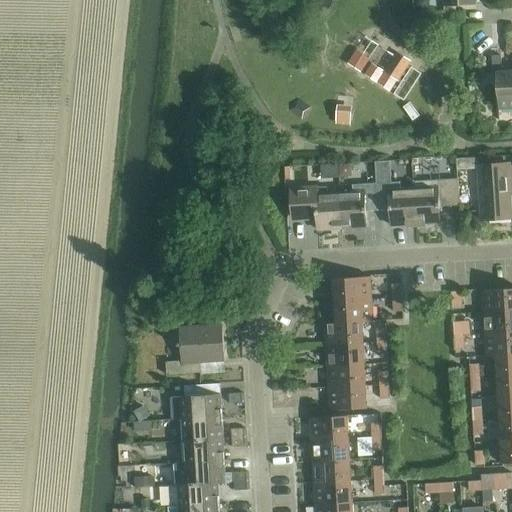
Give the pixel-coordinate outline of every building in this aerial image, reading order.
[(355,50),(346,64),(360,73),(369,59),(355,50)] [(511,71),(501,72),(500,55),(491,56),(492,73),(496,73),(498,109),(511,108),(511,71)] [(379,81),(391,89),(408,64),(396,56),(379,81)] [(372,63),(364,75),(375,82),(383,71),(372,63)] [(337,108),(336,121),(350,122),(351,109),(337,108)] [(458,171),(479,170),(482,221),(511,219),(511,214),(509,164),(479,166),(478,158),(457,159),(458,171)] [(350,165),(339,166),(339,177),(350,177),(350,165)] [(426,224),(441,223),(440,208),(460,207),(459,180),(451,180),(414,182),(415,189),(417,227),(426,226),(426,224)] [(391,211),(392,226),(408,225),(408,227),(417,227),(415,189),(401,190),(401,183),(377,184),(379,212),(391,211)] [(353,193),(341,194),(343,229),(367,228),(366,212),(379,212),(377,184),(353,186),(353,193)] [(304,189),(288,189),(290,221),(318,220),(319,231),(343,229),(341,194),(340,194),(328,194),(327,187),(304,189)] [(333,280),(335,301),(372,299),(371,278),(333,280)] [(392,285),(393,299),(403,299),(402,285),(392,285)] [(511,289),(482,292),(483,314),(511,312),(511,289)] [(452,293),(453,307),(462,307),(461,293),(452,293)] [(335,301),(336,323),(336,324),(362,322),(362,323),(373,322),(372,299),(335,301)] [(393,299),(394,313),(404,313),(403,299),(393,299)] [(511,333),(511,312),(483,314),(484,336),(511,333)] [(327,346),(364,344),(362,323),(362,322),(336,324),(336,323),(325,323),(327,346)] [(463,323),(453,323),(454,338),(463,337),(470,337),(469,322),(463,323)] [(200,361),(225,359),(223,327),(180,329),(182,360),(166,361),(167,375),(200,373),(200,361)] [(376,328),(377,344),(387,343),(386,328),(376,328)] [(511,354),(511,333),(484,336),(486,358),(496,357),(496,356),(511,354)] [(464,351),(463,337),(454,338),(455,351),(464,351)] [(378,357),(388,356),(387,343),(377,344),(378,357)] [(365,366),(364,344),(327,346),(328,368),(365,366)] [(511,354),(496,356),(496,357),(497,378),(511,377),(511,354)] [(469,366),(470,379),(480,379),(480,365),(469,366)] [(366,387),(365,366),(328,368),(329,389),(366,387)] [(378,371),(379,385),(389,384),(389,371),(378,371)] [(511,399),(511,377),(497,378),(499,400),(511,399)] [(481,393),(480,379),(470,379),(471,393),(481,393)] [(172,419),(183,419),(183,420),(223,418),(221,394),(221,395),(220,384),(185,386),(186,397),(171,398),(172,419)] [(380,399),(390,398),(389,384),(379,385),(380,399)] [(367,410),(366,387),(329,389),(330,412),(367,410)] [(245,402),(244,393),(230,394),(230,403),(245,402)] [(472,409),(482,408),(482,399),(472,400),(472,409)] [(511,420),(511,399),(499,400),(500,421),(511,420)] [(472,409),(473,423),(483,422),(482,408),(472,409)] [(350,439),(349,417),(311,419),(312,441),(350,439)] [(223,418),(183,420),(185,442),(224,440),(223,418)] [(511,441),(511,420),(500,421),(501,442),(511,441)] [(474,437),(484,436),(483,422),(473,423),(474,437)] [(373,424),(374,438),(384,437),(383,424),(373,424)] [(233,439),(247,438),(246,429),(232,430),(233,439)] [(384,451),(384,437),(374,438),(374,452),(384,451)] [(247,438),(233,439),(233,447),(248,446),(247,438)] [(351,461),(350,439),(312,441),(314,463),(351,461)] [(185,442),(186,462),(186,464),(225,462),(224,440),(185,442)] [(511,464),(511,441),(501,442),(503,465),(511,464)] [(475,466),(486,466),(485,452),(474,453),(475,466)] [(352,482),(351,461),(314,463),(315,484),(352,482)] [(219,483),(235,482),(249,481),(249,472),(226,473),(225,462),(186,464),(186,462),(175,463),(176,485),(218,482),(219,483)] [(375,466),(376,481),(386,480),(385,466),(375,466)] [(430,479),(461,477),(461,468),(430,470),(430,479)] [(511,473),(482,476),(482,482),(483,490),(511,488),(511,473)] [(155,486),(154,477),(134,478),(135,487),(155,486)] [(387,494),(386,480),(376,481),(377,495),(387,494)] [(249,481),(235,482),(236,490),(250,490),(249,481)] [(176,485),(169,485),(170,507),(180,507),(220,504),(219,483),(218,482),(176,485)] [(354,504),(352,482),(315,484),(316,506),(354,504)] [(482,482),(468,483),(469,491),(483,490),(482,482)] [(440,494),(453,493),(453,484),(440,485),(440,494)] [(426,495),(440,494),(440,485),(425,486),(426,495)] [(149,500),(140,501),(140,511),(149,510),(149,500)]
